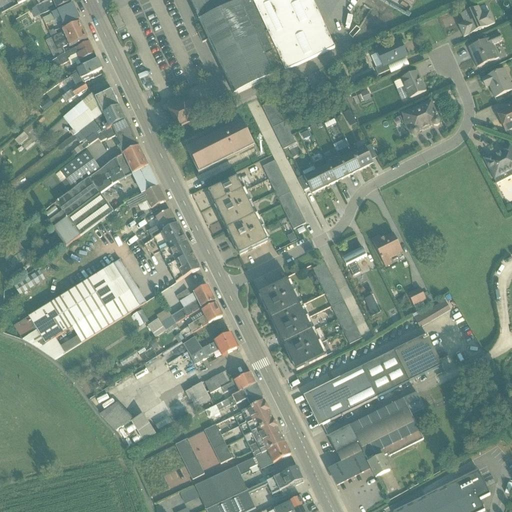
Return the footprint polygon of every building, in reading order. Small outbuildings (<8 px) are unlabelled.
[(57,11),(73,3),(71,0),(57,0),(53,2),(57,11)] [(195,0),(191,2),(203,32),(198,34),(203,45),(208,42),(234,99),(338,50),(314,0),(195,0)] [(64,33),(82,25),(74,6),(56,14),(64,33)] [(414,8),(412,13),(423,17),(425,12),(414,8)] [(465,38),(495,26),(489,13),(483,15),(480,8),(461,15),(465,24),(460,26),(465,38)] [(45,10),(35,14),(39,23),(49,19),(45,10)] [(64,33),(67,41),(86,33),(82,25),(64,33)] [(71,49),(89,41),(86,33),(67,41),(71,49)] [(504,42),(500,34),(468,47),(477,69),(500,60),(494,46),(504,42)] [(77,63),(96,55),(91,43),(72,51),(77,63)] [(383,70),(409,60),(403,44),(377,54),(383,70)] [(61,70),(67,68),(65,61),(59,63),(61,70)] [(84,80),(103,70),(99,61),(79,71),(84,80)] [(495,99),(511,92),(511,84),(506,69),(482,79),(487,89),(490,87),(495,99)] [(410,102),(428,95),(419,70),(401,77),(410,102)] [(97,100),(105,117),(123,108),(115,91),(97,100)] [(180,131),(203,119),(194,101),(170,112),(180,131)] [(411,136),(439,124),(430,105),(403,117),(411,136)] [(511,105),(497,113),(507,134),(511,131),(511,105)] [(115,139),(133,130),(123,108),(105,117),(115,139)] [(199,174),(255,147),(242,123),(187,149),(199,174)] [(115,139),(124,157),(142,149),(133,130),(115,139)] [(32,135),(23,142),(32,154),(41,146),(32,135)] [(497,185),(511,177),(511,148),(510,145),(484,159),(497,185)] [(377,165),(369,147),(355,154),(363,171),(377,165)] [(133,176),(151,168),(142,149),(124,157),(133,176)] [(352,177),(363,171),(355,154),(344,159),(352,177)] [(352,177),(344,159),(332,165),(340,182),(352,177)] [(283,197),(294,192),(281,163),(270,168),(283,197)] [(327,188),(340,182),(332,165),(319,170),(327,188)] [(133,176),(142,196),(160,187),(151,168),(133,176)] [(327,188),(319,170),(306,177),(314,194),(327,188)] [(217,209),(247,194),(240,180),(210,196),(217,209)] [(149,211),(167,203),(160,187),(142,196),(149,211)] [(253,206),(247,194),(217,209),(223,222),(253,206)] [(253,206),(223,222),(229,234),(259,219),(253,206)] [(147,224),(154,239),(177,225),(169,211),(147,224)] [(266,231),(259,219),(229,234),(236,247),(266,231)] [(184,278),(199,271),(194,259),(177,225),(154,239),(170,272),(176,284),(184,278)] [(266,231),(236,247),(242,259),(272,244),(266,231)] [(383,263),(403,253),(393,233),(373,243),(383,263)] [(348,269),(369,258),(362,243),(340,253),(348,269)] [(119,261),(28,318),(46,347),(73,330),(82,344),(146,303),(119,261)] [(48,273),(40,279),(47,290),(55,284),(48,273)] [(260,298),(267,312),(297,297),(290,283),(260,298)] [(204,309),(218,302),(210,287),(197,293),(204,309)] [(417,294),(421,312),(434,309),(429,291),(417,294)] [(273,324),(303,309),(297,297),(267,312),(273,324)] [(454,304),(421,317),(425,327),(458,314),(454,304)] [(203,314),(209,327),(225,320),(219,307),(203,314)] [(273,324),(280,337),(310,322),(303,309),(273,324)] [(318,315),(322,326),(335,322),(331,311),(318,315)] [(463,327),(471,324),(467,315),(460,318),(463,327)] [(214,339),(230,332),(225,320),(209,327),(214,339)] [(286,350),(316,334),(310,322),(280,337),(286,350)] [(348,329),(359,343),(367,336),(356,322),(348,329)] [(437,324),(431,326),(434,333),(440,330),(437,324)] [(198,328),(182,333),(185,341),(200,336),(198,328)] [(286,350),(293,363),(323,348),(316,334),(286,350)] [(223,359),(240,351),(233,335),(216,343),(223,359)] [(320,428),(443,366),(428,337),(305,399),(320,428)] [(299,375),(329,360),(323,348),(293,363),(299,375)] [(171,364),(179,359),(176,355),(169,360),(171,364)] [(141,382),(153,377),(151,373),(139,377),(141,382)] [(235,383),(241,395),(258,386),(252,374),(235,383)] [(193,394),(202,412),(220,404),(211,386),(193,394)] [(248,409),(265,400),(258,386),(241,395),(248,409)] [(426,409),(419,394),(330,438),(343,464),(329,471),(338,489),(372,472),(377,482),(394,474),(386,459),(425,440),(413,416),(426,409)] [(254,423),(273,414),(268,403),(248,412),(254,423)] [(211,412),(216,421),(227,414),(223,406),(211,412)] [(166,442),(155,419),(139,427),(129,407),(109,416),(123,445),(132,441),(137,450),(151,443),(153,448),(166,442)] [(254,423),(258,433),(278,424),(273,414),(254,423)] [(263,444),(283,435),(278,424),(258,433),(263,444)] [(263,444),(268,455),(288,446),(283,435),(263,444)] [(274,467),(294,457),(288,446),(268,455),(274,467)] [(254,461),(196,488),(206,511),(250,511),(257,509),(242,477),(259,469),(254,461)] [(283,493),(305,482),(298,469),(276,479),(283,493)] [(478,471),(393,511),(485,511),(487,511),(482,502),(491,497),(478,471)] [(289,501),(294,511),(308,505),(303,495),(289,501)]
